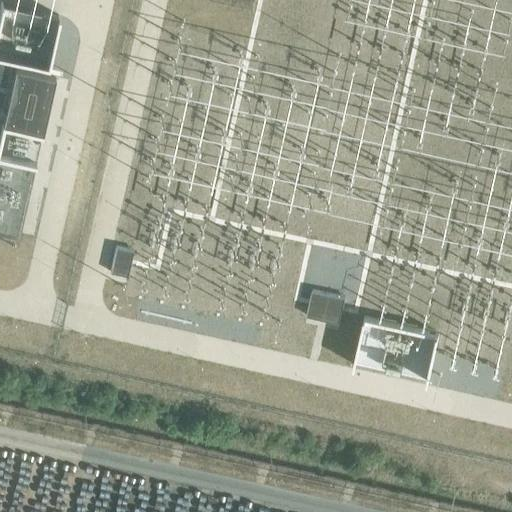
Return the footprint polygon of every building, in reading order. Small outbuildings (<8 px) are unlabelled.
[(14,70),(2,124),(42,133),(54,79),(54,77),(14,68),(14,70)] [(110,270),(110,271),(127,275),(132,249),(116,246),(110,270)] [(307,314),(306,315),(322,318),(328,293),(312,289),(307,314)] [(328,293),(322,318),(339,322),(344,297),(328,293)] [(364,315),(354,363),(428,378),(438,329),(364,315)]
